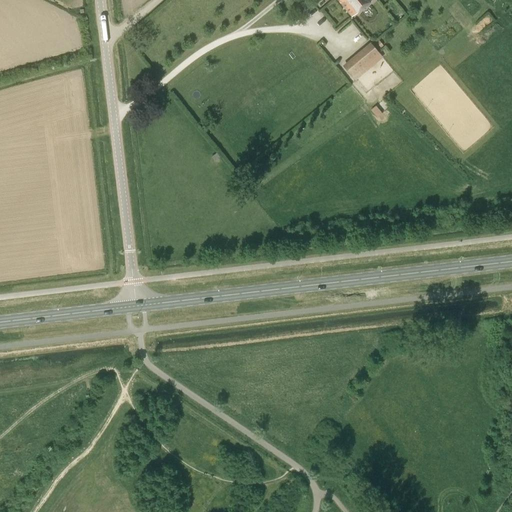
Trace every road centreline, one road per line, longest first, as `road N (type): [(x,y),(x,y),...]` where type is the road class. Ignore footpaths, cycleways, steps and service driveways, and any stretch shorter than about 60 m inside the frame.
road 1 (secondary): [(511,262),(136,307)]
road 2 (tertiary): [(136,307),(104,36)]
road 3 (track): [(86,62),(111,284)]
road 4 (secondary): [(0,323),(136,307)]
